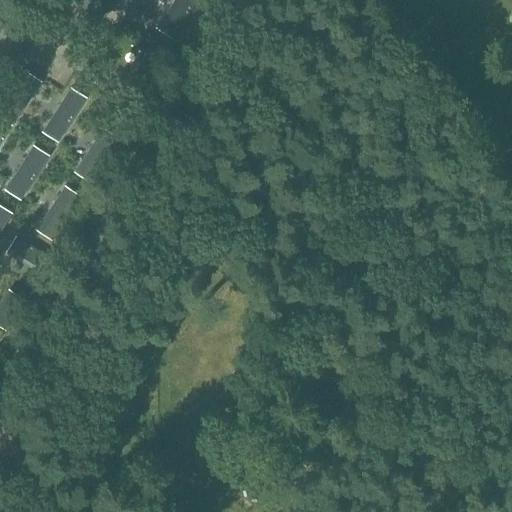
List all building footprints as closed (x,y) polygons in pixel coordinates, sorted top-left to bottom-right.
[(97,0),(74,0),(92,18),(104,7),(97,0)] [(185,0),(183,0),(165,32),(179,40),(197,7),(185,0)] [(147,50),(129,83),(142,90),(161,58),(147,50)] [(22,71),(0,105),(0,118),(9,125),(37,81),(22,71)] [(68,88),(41,132),(56,142),(84,98),(68,88)] [(101,129),(73,172),(88,182),(117,139),(101,129)] [(31,147),(3,190),(19,200),(47,157),(31,147)] [(63,187),(35,231),(51,241),(79,197),(63,187)] [(0,208),(0,229),(9,215),(0,208)] [(15,239),(6,254),(34,272),(44,257),(15,239)] [(7,293),(0,303),(0,328),(3,331),(22,302),(7,293)] [(206,359),(192,362),(194,374),(208,372),(206,359)]
